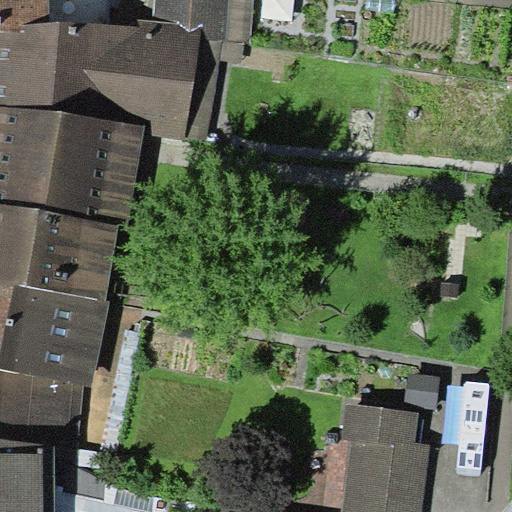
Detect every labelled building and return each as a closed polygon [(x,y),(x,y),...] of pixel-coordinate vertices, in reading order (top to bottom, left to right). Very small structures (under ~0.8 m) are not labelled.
[(0,0),(0,29),(22,29),(22,20),(109,24),(108,0),(0,0)] [(154,0),(153,19),(202,24),(200,37),(244,41),(250,42),(252,0),(154,0)] [(22,29),(0,29),(0,102),(144,127),(143,133),(185,138),(200,37),(202,24),(153,19),(139,17),(138,26),(109,24),(22,20),(22,29)] [(241,63),(244,41),(200,37),(185,138),(207,142),(221,59),(241,63)] [(144,127),(0,102),(0,279),(105,297),(117,225),(128,226),(143,133),(144,127)] [(0,440),(55,444),(55,456),(76,461),(83,384),(93,386),(110,299),(105,297),(0,279),(0,440)] [(439,376),(409,372),(405,401),(435,405),(439,376)] [(340,511),(420,511),(429,444),(415,442),(419,411),(346,402),(342,438),(350,439),(340,511)] [(156,497),(76,461),(55,456),(55,444),(0,440),(0,511),(169,511),(169,509),(155,507),(156,497)]
